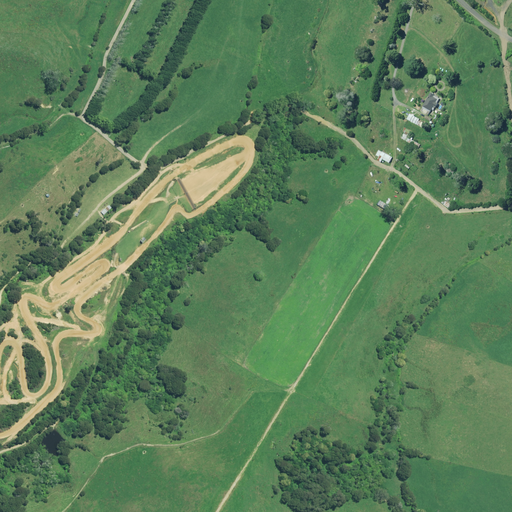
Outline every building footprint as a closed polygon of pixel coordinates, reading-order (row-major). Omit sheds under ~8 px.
[(436,95),(431,92),(428,97),(429,98),(421,111),(429,115),(434,106),(436,108),(439,103),(436,102),(438,99),(434,97),(436,95)] [(422,121),(410,114),(407,119),(421,127),(423,123),(422,121)] [(412,140),(413,138),(409,136),(412,132),(405,128),(403,131),(405,132),(402,138),(410,143),(409,143),(420,148),(421,145),(412,140)] [(393,157),(380,150),(377,155),(380,157),(378,160),(382,162),(384,159),(390,163),(393,157)] [(111,208),(108,205),(101,212),(104,215),(111,208)]
